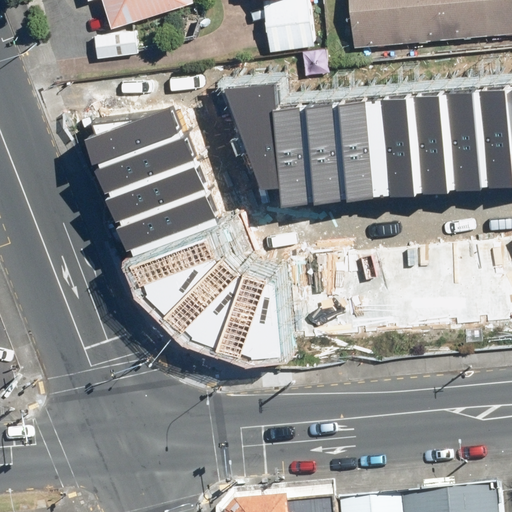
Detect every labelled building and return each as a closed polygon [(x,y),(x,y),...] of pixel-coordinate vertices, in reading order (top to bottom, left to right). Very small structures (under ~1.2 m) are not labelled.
[(189,0),(107,0),(115,24),(190,1),(189,0)] [(310,0),(265,0),(272,48),(316,42),(310,0)] [(511,0),(350,0),(355,49),(511,34),(511,0)] [(137,27),(96,33),(100,55),(140,50),(137,27)] [(511,51),(494,54),(498,83),(511,81),(511,51)] [(281,198),(511,178),(511,82),(281,101),(277,82),(223,87),(262,190),(279,188),(281,198)] [(172,105),(79,118),(138,283),(145,296),(190,339),(251,358),(298,353),(288,262),(253,253),(237,245),(224,221),(172,105)] [(312,348),(511,331),(511,244),(305,262),(312,348)] [(341,494),(342,511),(503,511),(501,480),(341,494)] [(339,511),(337,494),(289,498),(290,511),(339,511)] [(235,511),(290,511),(289,498),(243,502),(236,511),(235,511)]
